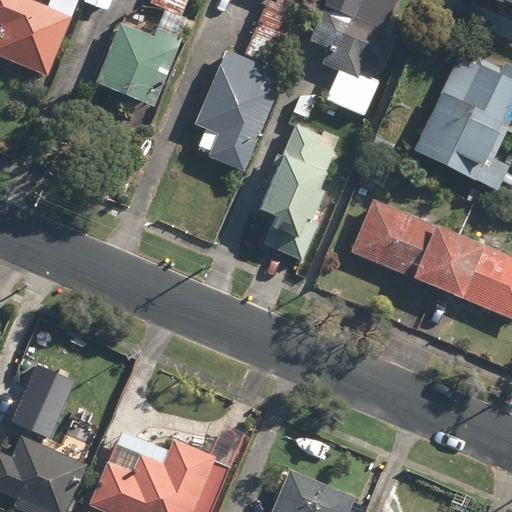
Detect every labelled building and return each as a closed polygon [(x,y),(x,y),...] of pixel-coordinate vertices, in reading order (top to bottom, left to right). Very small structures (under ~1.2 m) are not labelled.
[(54,0),(52,6),(36,0),(0,0),(0,22),(7,25),(0,41),(0,54),(52,76),(77,18),(76,17),(83,0),(54,0)] [(113,0),(86,0),(84,4),(107,14),(113,0)] [(153,0),(152,2),(167,8),(161,23),(166,25),(165,28),(160,26),(156,34),(125,21),(99,82),(158,105),(183,45),(186,37),(183,36),(191,17),(185,14),(190,0),(153,0)] [(329,0),(313,40),(331,47),(324,63),(342,71),(330,98),(368,114),(382,81),(362,73),(367,62),(387,70),(402,34),(388,28),(399,0),(329,0)] [(288,73),(229,49),(189,146),(248,170),(288,73)] [(461,55),(419,148),(503,186),(511,165),(511,160),(493,152),(511,110),(511,62),(507,60),(504,67),(481,56),(478,63),(461,55)] [(45,109),(18,98),(0,141),(0,144),(26,155),(45,109)] [(326,134),(300,123),(266,205),(281,211),(268,245),(304,260),(322,218),(319,216),(331,187),(325,185),(333,168),(331,167),(338,150),(322,143),(326,134)] [(377,196),(354,251),(423,279),(423,278),(511,314),(511,250),(440,220),(439,222),(377,196)] [(75,381),(38,365),(14,423),(51,438),(75,381)] [(14,456),(0,449),(0,489),(19,498),(15,507),(25,511),(68,511),(90,463),(22,435),(14,456)] [(111,459),(92,504),(111,511),(194,511),(220,454),(178,436),(167,461),(143,451),(136,469),(111,459)] [(352,511),(360,494),(293,466),(273,511),(352,511)]
